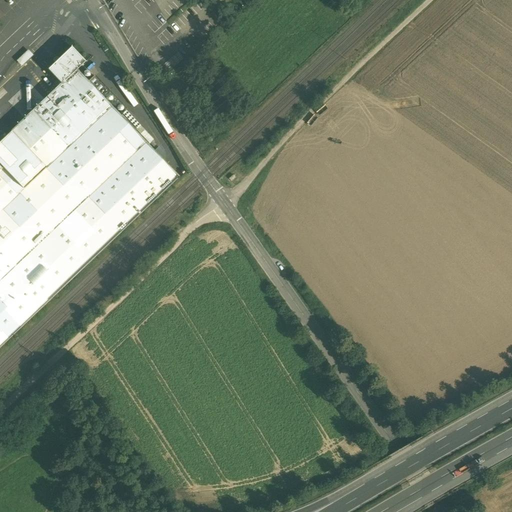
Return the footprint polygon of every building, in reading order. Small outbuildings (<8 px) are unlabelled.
[(71,47),(48,70),(61,84),(76,70),(85,62),(71,47)] [(76,70),(61,84),(11,132),(80,204),(145,142),(121,117),(103,98),(88,82),(81,75),(78,72),(76,70)] [(110,92),(94,76),(88,82),(103,98),(110,92)] [(152,140),(126,112),(121,117),(145,142),(147,144),(152,140)] [(80,204),(11,132),(0,142),(0,164),(2,167),(0,168),(0,251),(14,266),(80,204)] [(80,204),(14,266),(46,300),(177,176),(147,144),(145,142),(80,204)] [(0,251),(0,343),(46,300),(14,266),(0,251)]
